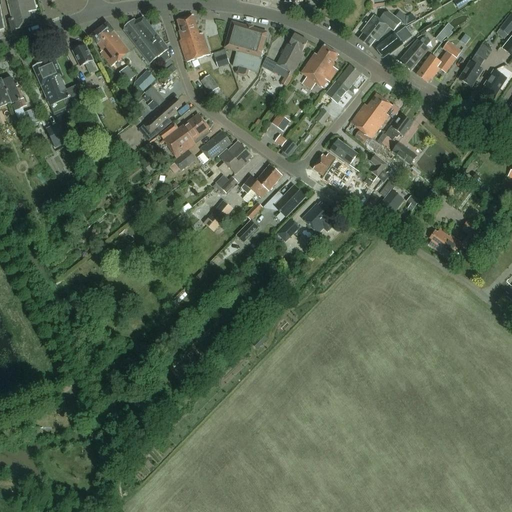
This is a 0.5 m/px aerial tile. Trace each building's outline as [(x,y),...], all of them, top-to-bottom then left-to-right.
[(30,13),(36,11),(33,0),(7,0),(12,19),(9,20),(11,31),(33,26),(30,13)] [(391,35),(400,23),(387,13),(385,14),(379,20),(374,16),(363,31),(365,32),(359,40),(369,48),(375,40),(378,42),(386,31),(391,35)] [(511,17),(511,16),(500,30),(508,36),(511,31),(511,17)] [(194,49),(198,60),(209,56),(203,35),(199,36),(193,17),(185,19),(191,38),(186,39),(189,50),(194,49)] [(135,21),(162,56),(168,51),(143,19),(136,23),(135,21)] [(186,63),(198,60),(194,49),(189,50),(186,39),(191,38),(185,19),(177,22),(180,33),(179,33),(182,41),(179,42),(186,63)] [(135,21),(125,29),(125,33),(151,65),(162,56),(135,21)] [(452,21),(448,25),(445,29),(445,28),(438,37),(443,41),(450,33),(451,33),(454,29),(458,25),(452,21)] [(267,34),(232,24),(225,49),(237,52),(232,67),(238,69),(236,73),(238,76),(243,78),(246,76),(248,72),(258,75),(262,59),(260,59),(267,34)] [(112,45),(110,47),(107,49),(111,54),(110,54),(114,59),(119,56),(122,60),(129,54),(113,34),(114,33),(108,25),(98,32),(107,44),(109,42),(112,45)] [(394,34),(375,50),(383,60),(389,55),(390,56),(403,45),(412,37),(405,28),(396,36),(394,34)] [(107,44),(98,32),(90,38),(97,46),(98,45),(103,52),(101,54),(111,68),(122,60),(119,56),(114,59),(110,54),(111,54),(107,49),(110,47),(112,45),(109,42),(107,44)] [(302,53),(308,42),(294,36),(289,46),(287,45),(277,65),(290,73),(287,79),(285,78),(280,84),(288,89),(291,81),(294,75),(293,74),(304,54),(302,53)] [(465,36),(460,42),(465,46),(470,40),(465,36)] [(511,37),(502,50),(511,57),(511,37)] [(411,72),(433,45),(427,40),(422,45),(417,41),(399,63),(411,72)] [(448,43),(442,50),(447,53),(440,63),(431,57),(417,76),(427,83),(432,77),(433,78),(440,70),(445,74),(461,53),(448,43)] [(90,75),(97,71),(93,62),(85,46),(79,49),(79,48),(74,50),(75,51),(73,52),(81,68),(85,65),(90,75)] [(325,63),(332,53),(324,48),(317,58),(315,56),(302,75),(307,78),(303,85),(311,91),(316,85),(319,81),(313,77),(318,68),(320,70),(321,68),(323,69),(327,64),(325,63)] [(225,51),(213,55),(218,69),(229,66),(225,51)] [(319,81),(316,85),(322,89),(326,82),(330,85),(333,80),(333,81),(340,71),(333,67),(335,64),(333,63),(337,57),(332,53),(325,63),(327,64),(323,69),(321,68),(320,70),(318,68),(313,77),(319,81)] [(475,56),(460,80),(472,88),(483,71),(479,69),(484,61),(475,56)] [(265,59),(261,68),(272,73),(276,63),(265,59)] [(54,116),(83,103),(75,87),(66,91),(61,78),(63,78),(55,60),(43,65),(43,64),(33,68),(54,116)] [(169,77),(177,71),(173,66),(165,72),(169,77)] [(133,76),(127,67),(119,73),(125,82),(133,76)] [(340,84),(348,91),(360,75),(350,67),(336,84),(338,86),(340,84)] [(143,92),(155,80),(147,72),(135,84),(143,92)] [(493,101),(506,80),(494,72),(486,84),(487,85),(481,94),(493,101)] [(210,95),(218,89),(209,77),(201,83),(210,95)] [(12,79),(2,83),(11,104),(11,106),(12,105),(15,112),(22,110),(27,108),(18,85),(15,86),(12,79)] [(0,108),(11,104),(2,83),(2,81),(0,81),(0,108)] [(337,105),(348,91),(340,84),(338,86),(336,84),(335,85),(334,84),(325,96),(337,105)] [(98,103),(106,99),(100,88),(92,92),(98,103)] [(258,101),(267,107),(274,97),(264,91),(258,101)] [(386,115),(392,108),(376,96),(367,108),(364,106),(350,125),(362,133),(371,140),(389,117),(386,115)] [(155,117),(144,127),(155,140),(172,124),(168,120),(177,113),(176,112),(182,107),(176,100),(168,107),(167,106),(160,112),(161,113),(156,117),(155,117)] [(40,122),(35,109),(24,114),(27,123),(32,121),(34,125),(40,122)] [(321,127),(329,117),(322,111),(314,121),(321,127)] [(279,115),(271,125),(277,129),(284,119),(279,115)] [(198,116),(163,141),(177,160),(173,163),(180,172),(195,161),(188,152),(195,146),(194,141),(209,130),(198,116)] [(403,137),(412,124),(401,116),(392,129),(391,128),(386,135),(393,140),(394,138),(397,139),(400,135),(403,137)] [(290,123),(284,119),(277,129),(282,133),(290,123)] [(58,123),(45,129),(54,149),(68,143),(58,123)] [(280,134),(274,141),(281,147),(287,140),(280,134)] [(204,155),(197,160),(202,166),(209,161),(209,162),(231,145),(224,135),(221,137),(219,136),(201,151),(204,155)] [(288,157),(297,147),(289,141),(281,151),(288,157)] [(349,166),(357,155),(338,142),(330,152),(349,166)] [(247,161),(251,158),(238,143),(228,152),(226,151),(218,158),(235,176),(249,163),(247,161)] [(410,167),(417,157),(399,144),(392,153),(410,167)] [(340,193),(353,174),(328,155),(326,159),(323,156),(313,170),(322,177),(321,180),(340,193)] [(388,166),(375,156),(369,163),(375,167),(371,173),(378,179),(388,166)] [(141,165),(148,174),(154,170),(147,160),(141,165)] [(251,178),(241,189),(247,195),(243,199),(248,203),(255,195),(256,195),(257,194),(275,172),(269,167),(256,182),(251,178)] [(257,194),(256,195),(261,200),(267,192),(268,193),(281,178),(275,172),(257,194)] [(228,182),(223,178),(216,185),(213,188),(221,197),(224,193),(226,195),(237,184),(232,178),(228,182)] [(389,219),(403,202),(390,192),(394,187),(389,183),(379,195),(385,200),(377,210),(389,219)] [(286,219),(306,198),(294,187),(273,207),(286,219)] [(471,189),(456,209),(460,212),(475,192),(471,189)] [(419,203),(410,197),(407,202),(411,205),(408,209),(412,212),(419,203)] [(203,225),(213,233),(232,210),(222,202),(203,225)] [(261,209),(256,204),(244,217),(249,222),(261,209)] [(316,206),(302,220),(318,236),(323,230),(327,234),(333,228),(329,224),(332,221),(329,219),(332,216),(320,204),(317,207),(316,206)] [(276,235),(285,243),(300,228),(291,220),(276,235)] [(432,241),(428,247),(449,262),(461,247),(466,251),(481,231),(468,221),(461,230),(468,235),(461,245),(449,236),(448,237),(440,231),(437,234),(435,233),(430,240),(432,241)] [(250,222),(236,237),(244,244),(258,229),(250,222)] [(233,332),(243,321),(239,317),(228,328),(233,332)] [(257,350),(267,340),(264,338),(255,348),(257,350)]
